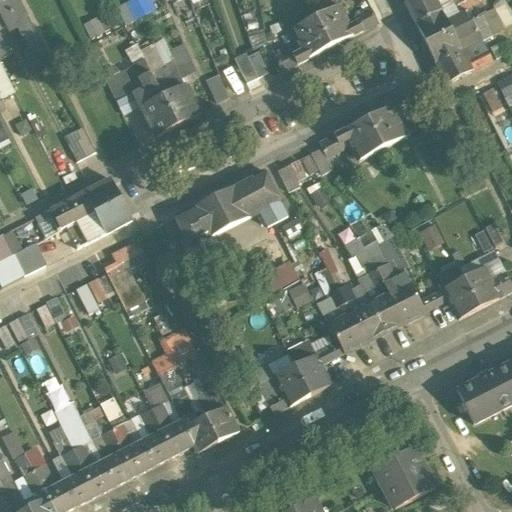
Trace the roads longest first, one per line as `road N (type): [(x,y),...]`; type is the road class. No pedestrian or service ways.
road 1 (residential): [(430,87),(148,220),(124,166),(404,32)]
road 2 (residential): [(219,477),(419,369)]
road 3 (residential): [(487,511),(419,369)]
